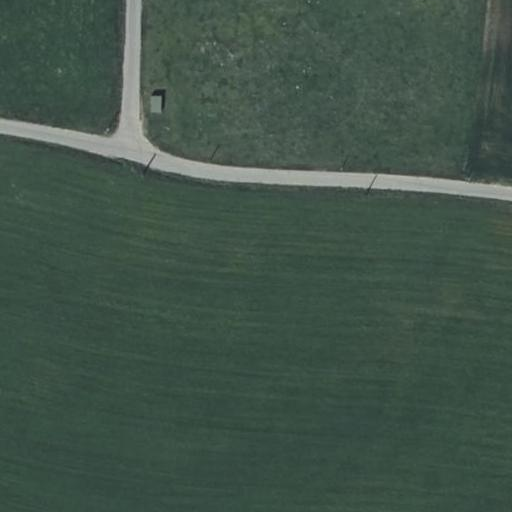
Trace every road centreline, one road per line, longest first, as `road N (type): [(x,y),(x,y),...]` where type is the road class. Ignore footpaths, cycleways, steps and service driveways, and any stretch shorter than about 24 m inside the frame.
road 1 (unclassified): [(511,194),(225,174),(126,148)]
road 2 (unclassified): [(134,0),(126,148)]
road 3 (unclassified): [(126,148),(0,127)]
